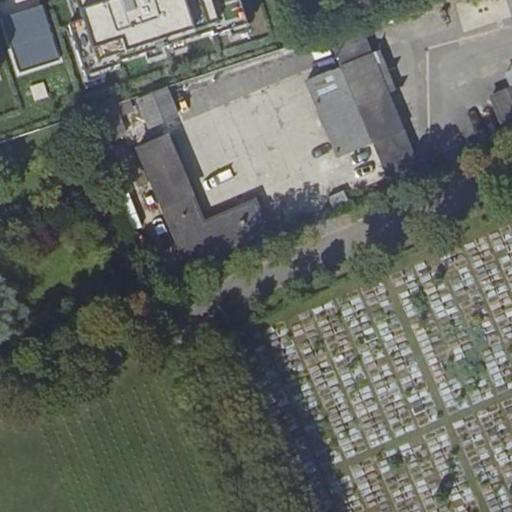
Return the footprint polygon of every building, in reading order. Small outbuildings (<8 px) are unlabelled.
[(74,0),(83,21),(69,27),(87,79),(119,67),(119,63),(213,32),(215,36),(247,25),(239,0),(74,0)] [(433,0),(399,11),(403,23),(473,0),(433,0)] [(47,4),(4,18),(20,73),(65,60),(47,4)] [(261,57),(264,66),(331,43),(328,35),(297,45),(261,57)] [(308,82),(340,69),(332,50),(300,63),(308,82)] [(371,53),(344,65),(391,173),(418,162),(389,94),(400,90),(384,53),(373,58),(371,53)] [(261,57),(170,87),(173,96),(264,66),(261,57)] [(371,139),(340,69),(308,82),(339,153),(371,139)] [(511,84),(490,94),(503,126),(511,122),(511,84)] [(137,104),(146,126),(177,113),(168,91),(137,104)] [(127,101),(81,116),(93,148),(126,135),(120,118),(131,114),(127,101)] [(136,150),(183,262),(268,228),(244,170),(218,181),(231,211),(204,222),(168,136),(136,150)] [(93,156),(98,167),(116,161),(112,149),(93,156)]
